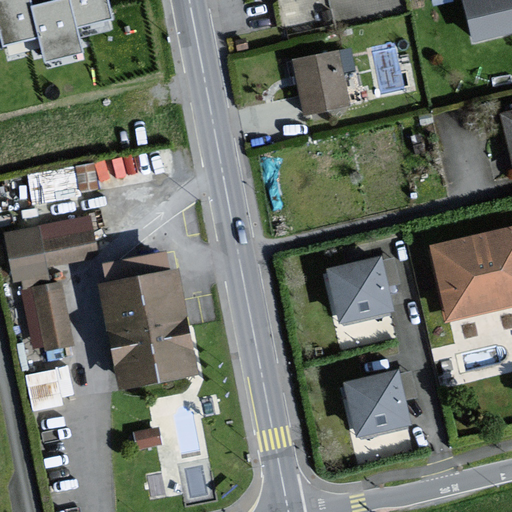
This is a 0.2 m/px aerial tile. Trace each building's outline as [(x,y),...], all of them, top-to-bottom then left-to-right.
[(0,0),(0,17),(7,45),(43,35),(36,5),(34,0),(0,0)] [(86,48),(80,26),(73,0),(57,0),(36,5),(43,35),(49,58),(86,48)] [(110,0),(73,0),(80,26),(115,17),(110,0)] [(511,0),(468,0),(478,38),(511,29),(511,0)] [(349,109),(337,53),(293,62),(304,118),(349,109)] [(511,110),(503,112),(511,155),(511,110)] [(34,197),(67,190),(61,163),(28,170),(34,197)] [(38,238),(36,228),(2,235),(11,283),(18,282),(22,303),(26,302),(34,340),(40,339),(43,352),(72,346),(59,282),(49,284),(46,267),(95,257),(89,229),(38,238)] [(511,228),(439,244),(443,264),(445,274),(453,313),(511,301),(511,228)] [(177,271),(171,272),(167,253),(108,265),(112,284),(104,286),(124,386),(197,371),(177,271)] [(393,308),(382,259),(334,270),(345,319),(393,308)] [(409,421),(398,373),(350,384),(361,432),(409,421)]
